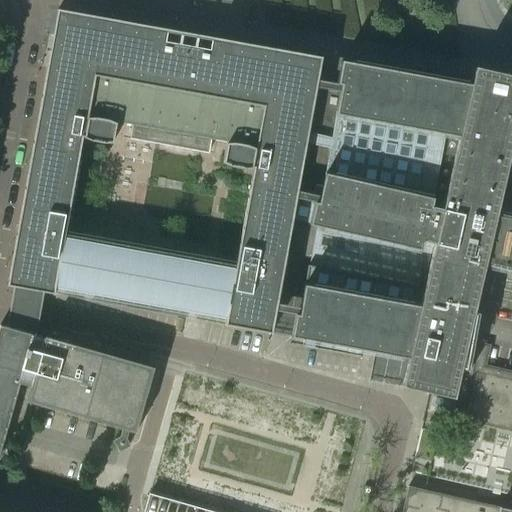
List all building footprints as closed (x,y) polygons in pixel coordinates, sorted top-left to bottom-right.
[(53,294),(56,281),(226,312),(224,325),(271,334),(291,222),(316,83),(321,58),(183,33),(57,10),(22,203),(7,286),(13,287),(9,307),(5,326),(36,335),(39,314),(43,293),(53,294)] [(401,387),(403,387),(453,399),(453,398),(462,360),(484,266),(509,272),(511,272),(511,217),(496,213),(511,147),(511,76),(474,68),(470,85),(341,62),(337,85),(337,87),(316,83),(291,222),(314,227),(298,315),(295,314),(291,338),(388,355),(407,359),(401,387)] [(20,421),(26,403),(120,430),(119,437),(111,440),(118,452),(129,446),(125,439),(126,436),(127,432),(135,434),(153,369),(44,337),(36,335),(5,326),(0,324),(0,448),(7,424),(19,427),(20,421)] [(466,400),(474,363),(462,360),(453,398),(466,400)] [(511,511),(511,380),(476,373),(465,421),(511,431),(511,502),(510,511),(407,487),(401,511),(511,511)] [(97,494),(116,499),(125,468),(107,462),(97,494)] [(211,511),(149,494),(144,511),(211,511)]
